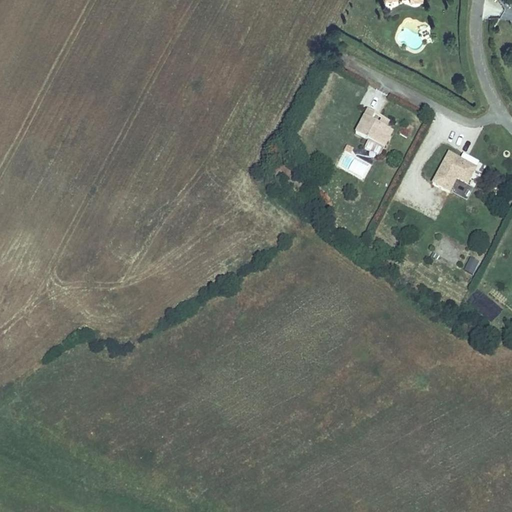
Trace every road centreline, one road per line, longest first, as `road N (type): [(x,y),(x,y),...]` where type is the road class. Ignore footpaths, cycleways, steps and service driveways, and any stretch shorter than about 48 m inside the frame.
road 1 (unknown): [(503,113),(456,111),(340,50)]
road 2 (residential): [(475,0),(478,62),(493,102),(511,124)]
